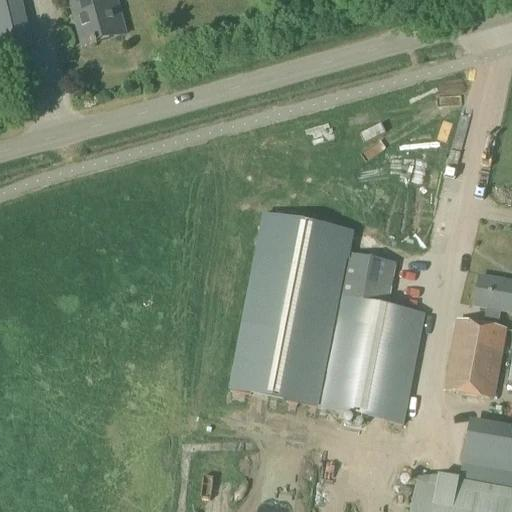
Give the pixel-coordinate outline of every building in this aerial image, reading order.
[(0,0),(0,54),(28,48),(16,0),(0,0)] [(68,0),(75,23),(79,22),(86,47),(90,46),(91,48),(95,46),(95,45),(119,38),(108,0),(68,0)] [(462,63),(511,49),(511,28),(457,43),(462,63)] [(264,218),(230,394),(316,411),(402,428),(424,317),(386,310),(391,286),(395,266),(346,257),(350,235),(264,218)] [(511,284),(479,279),(474,309),(486,311),(483,328),(458,323),(445,393),(488,401),(501,331),(497,330),(500,313),(511,315),(511,375),(510,386),(511,385),(511,284)] [(432,446),(439,447),(441,411),(419,410),(417,468),(431,468),(432,446)] [(417,482),(411,511),(511,511),(511,430),(484,425),(483,425),(482,430),(469,427),(460,477),(458,487),(437,483),(428,481),(417,482)]
